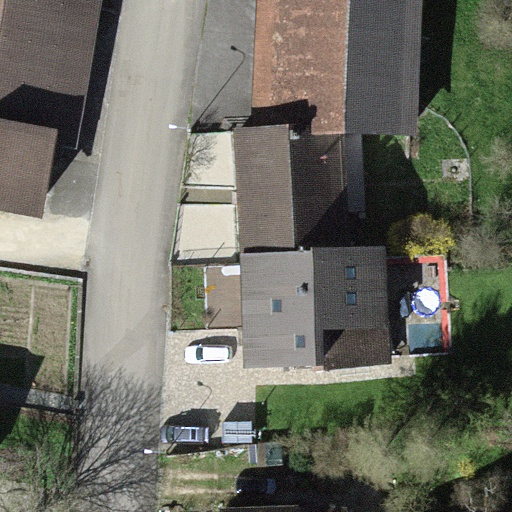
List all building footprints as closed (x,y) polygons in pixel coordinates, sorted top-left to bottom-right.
[(0,0),(0,145),(60,155),(76,157),(100,0),(0,0)] [(419,154),(422,2),(304,0),(261,0),(259,152),(351,153),(419,154)] [(0,231),(46,239),(60,155),(0,145),(0,231)] [(349,279),(351,153),(259,152),(246,152),(244,277),(349,279)] [(349,279),(244,277),(243,384),(396,386),(398,280),(349,279)]
